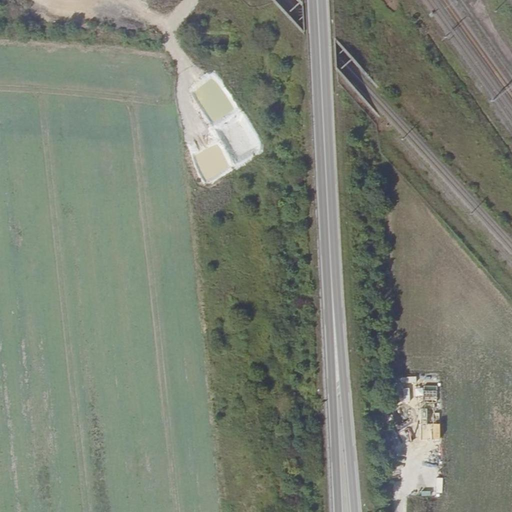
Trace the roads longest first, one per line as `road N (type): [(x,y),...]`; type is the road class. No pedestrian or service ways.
road 1 (secondary): [(357,511),(325,164)]
road 2 (secondary): [(325,164),(337,511)]
road 3 (secondary): [(317,0),(325,164)]
